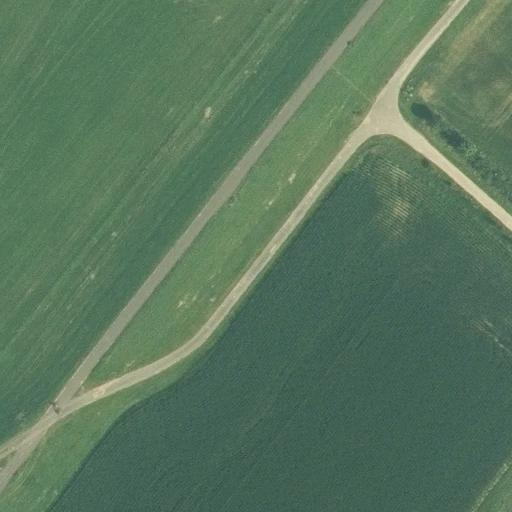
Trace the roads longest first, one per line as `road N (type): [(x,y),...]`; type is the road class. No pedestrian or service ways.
road 1 (unclassified): [(0,454),(84,396),(182,349),(375,112)]
road 2 (unclassified): [(511,231),(375,112)]
road 3 (unclassified): [(375,112),(463,0)]
